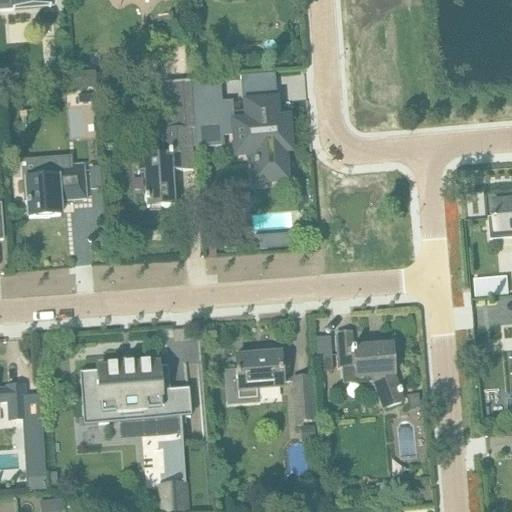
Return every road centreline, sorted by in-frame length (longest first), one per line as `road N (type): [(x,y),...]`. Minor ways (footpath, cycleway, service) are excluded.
road 1 (residential): [(0,311),(437,278)]
road 2 (residential): [(456,511),(437,278)]
road 3 (unknown): [(340,144),(345,285)]
road 4 (residential): [(437,278),(427,146)]
road 5 (residential): [(331,127),(321,0)]
